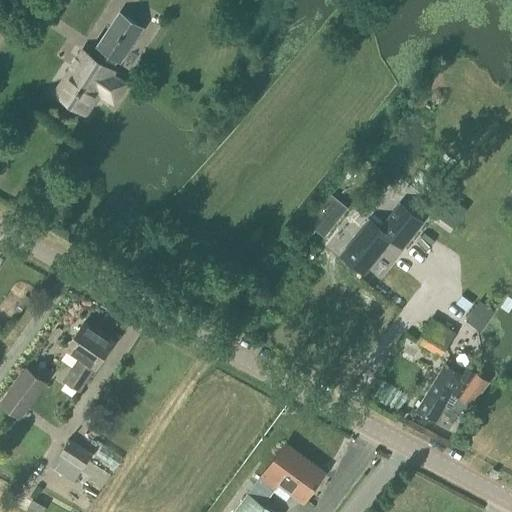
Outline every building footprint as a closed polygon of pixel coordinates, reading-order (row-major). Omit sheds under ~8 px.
[(84,50),(56,93),(86,113),(100,91),(114,100),(124,84),(111,75),(114,70),(111,68),(117,59),(120,61),(143,27),(121,12),(99,46),(102,49),(96,58),(84,50)] [(328,191),(301,223),(318,237),(345,206),(328,191)] [(438,199),(429,210),(452,226),(459,214),(438,199)] [(382,201),(351,237),(373,256),(404,220),(382,201)] [(403,254),(394,264),(414,281),(423,271),(403,254)] [(457,332),(433,317),(418,341),(441,356),(457,332)] [(85,322),(68,347),(81,356),(66,378),(81,388),(96,366),(114,341),(85,322)] [(428,395),(447,405),(465,374),(446,363),(428,395)] [(48,382),(29,370),(5,406),(23,419),(48,382)] [(488,380),(476,371),(460,395),(473,403),(488,380)] [(428,395),(419,410),(424,413),(423,416),(431,420),(432,418),(451,429),(460,413),(428,395)] [(98,453),(75,439),(58,467),(82,480),(98,453)] [(324,473),(284,444),(261,476),(275,487),(281,479),(306,498),(324,473)] [(276,511),(249,492),(234,511),(276,511)] [(35,500),(28,511),(29,511),(45,511),(48,508),(35,500)]
